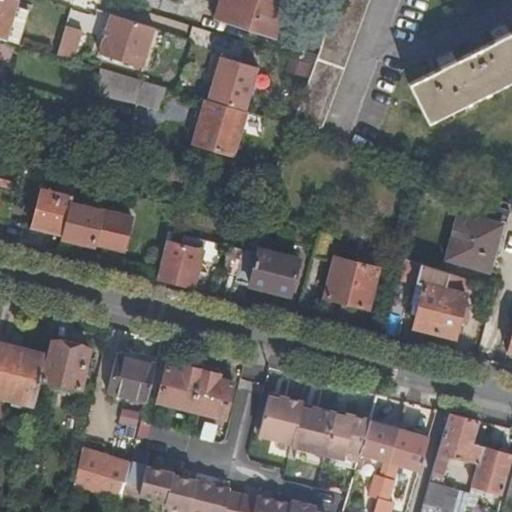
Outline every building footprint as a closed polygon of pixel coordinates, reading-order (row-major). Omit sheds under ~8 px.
[(0,0),(0,36),(17,42),(28,8),(14,3),(14,0),(0,0)] [(276,35),(287,0),(221,0),(216,16),(276,35)] [(293,124),(320,134),(347,62),(369,0),(338,0),(339,1),(316,63),(293,124)] [(143,66),(156,27),(110,13),(98,51),(143,66)] [(81,30),(66,25),(57,53),(73,58),(81,30)] [(456,60),(441,67),(409,83),(428,122),(511,80),(511,31),(510,33),(495,40),(456,60)] [(214,83),(209,99),(247,110),(260,67),(217,55),(210,82),(214,83)] [(142,79),(99,66),(92,89),(94,93),(135,105),(142,79)] [(209,99),(208,99),(196,142),(234,154),(248,111),(247,110),(209,99)] [(0,183),(0,187),(2,188),(13,190),(15,183),(1,179),(0,183)] [(65,231),(73,200),(74,195),(43,187),(34,223),(65,231)] [(65,231),(64,236),(95,244),(98,234),(127,241),(133,216),(73,200),(65,231)] [(502,224),(461,212),(448,258),(489,270),(502,224)] [(319,230),(312,256),(326,259),(333,234),(319,230)] [(158,277),(195,287),(206,240),(183,234),(180,244),(167,240),(158,277)] [(237,274),(246,250),(230,246),(224,271),(237,274)] [(237,274),(236,279),(291,293),(299,259),(259,249),(258,251),(248,248),(246,250),(237,274)] [(378,268),(336,258),(326,297),(369,308),(378,268)] [(415,326),(436,331),(451,273),(406,258),(397,290),(412,295),(416,282),(426,284),(415,326)] [(458,291),(462,276),(451,273),(436,331),(456,337),(460,321),(466,323),(471,305),(465,303),(468,294),(458,291)] [(47,356),(42,378),(80,388),(83,375),(85,366),(89,349),(51,339),(47,356)] [(0,392),(36,402),(42,378),(47,356),(0,343),(0,392)] [(119,352),(156,362),(158,357),(121,347),(119,352)] [(147,399),(156,362),(119,352),(118,352),(109,390),(147,399)] [(192,407),(203,362),(189,358),(184,361),(182,368),(167,364),(159,398),(192,407)] [(219,365),(203,362),(192,407),(226,415),(234,381),(220,377),(221,370),(219,365)] [(85,366),(83,375),(90,377),(92,367),(85,366)] [(292,445),(302,405),(303,401),(279,395),(279,397),(268,395),(259,434),(292,442),(292,444),(292,445)] [(147,399),(142,421),(156,425),(162,403),(147,399)] [(323,465),(326,454),(337,412),(338,411),(312,405),(312,408),(302,405),(292,445),(298,446),(297,452),(307,455),(306,461),(323,465)] [(122,407),(116,432),(132,436),(138,411),(122,407)] [(335,463),(356,468),(360,452),(370,418),(347,412),(346,415),(337,412),(326,454),(332,455),(329,466),(334,468),(335,463)] [(450,412),(430,480),(446,484),(448,477),(443,475),(449,454),(478,463),(483,445),(473,443),(479,419),(450,412)] [(400,426),(370,418),(360,452),(385,459),(390,460),(400,426)] [(202,437),(213,439),(217,424),(205,421),(202,437)] [(429,435),(400,426),(390,460),(394,462),(420,469),(429,435)] [(470,491),(467,500),(476,503),(481,486),(502,492),(511,456),(511,453),(483,445),(478,463),(470,491)] [(74,485),(122,499),(131,462),(82,447),(74,485)] [(122,499),(136,504),(139,492),(166,499),(165,501),(189,508),(188,511),(192,511),(221,511),(229,487),(174,473),(174,472),(148,464),(151,453),(134,448),(131,462),(122,499)] [(390,460),(385,459),(381,474),(390,477),(394,462),(390,460)] [(390,477),(381,474),(376,473),(370,493),(379,496),(375,509),(384,511),(394,478),(390,477)] [(450,511),(452,507),(458,488),(446,484),(430,480),(421,511),(450,511)] [(229,487),(221,511),(321,511),(316,510),(317,506),(292,499),(291,503),(257,495),(257,498),(230,491),(231,488),(229,487)] [(452,507),(465,510),(467,500),(470,491),(458,488),(452,507)]
